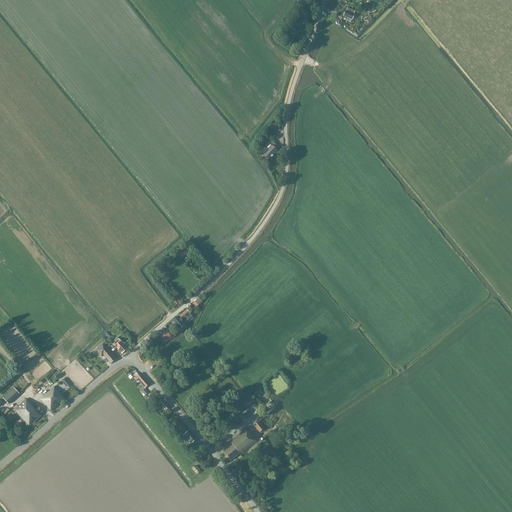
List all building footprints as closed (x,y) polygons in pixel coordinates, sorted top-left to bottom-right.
[(345,12),(343,17),(347,19),(346,21),(350,22),(351,20),(352,21),(354,16),(353,15),(354,12),(347,9),(345,12)] [(280,150),(275,145),(277,142),(273,139),(271,142),(271,141),(268,144),(269,145),(261,155),(270,162),(280,150)] [(184,323),(192,317),(186,310),(178,316),(184,323)] [(178,316),(171,322),(178,331),(184,326),(178,316)] [(160,336),(163,340),(169,336),(167,332),(160,336)] [(113,345),(115,347),(122,354),(127,349),(122,344),(118,339),(113,345)] [(116,360),(103,344),(95,351),(101,357),(104,355),(111,364),(116,360)] [(145,388),(149,385),(140,374),(138,375),(136,373),(133,375),(141,384),(140,384),(142,386),(140,388),(142,390),(139,392),(143,397),(148,393),(145,389),(145,388)] [(50,412),(65,400),(54,387),(43,397),(44,398),(41,400),(50,412)] [(14,388),(3,398),(8,404),(19,394),(14,388)] [(236,416),(253,402),(254,403),(256,401),(248,391),(228,407),(236,416)] [(13,410),(28,427),(41,416),(26,399),(13,410)] [(165,411),(169,408),(162,399),(159,403),(157,404),(155,401),(152,404),(157,411),(162,407),(165,411)] [(260,433),(264,429),(260,422),(254,426),(260,433)] [(247,428),(230,442),(235,448),(241,456),(245,453),(247,455),(255,448),(259,445),(262,448),(272,461),(277,456),(264,440),(262,442),(249,427),(247,428)] [(190,444),(197,439),(190,430),(183,436),(190,444)] [(239,454),(234,448),(232,445),(223,452),(230,461),(239,454)] [(196,474),(200,471),(196,466),(192,469),(196,474)]
